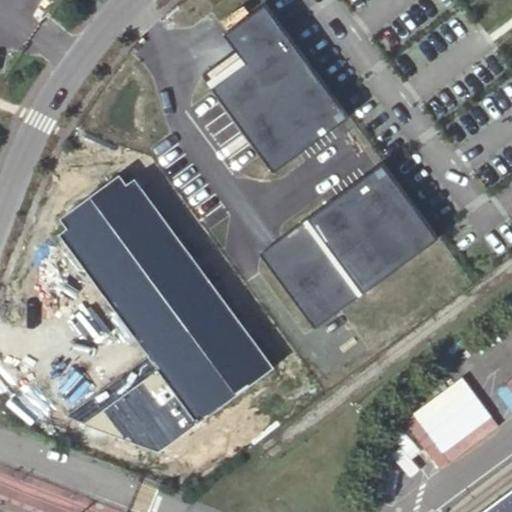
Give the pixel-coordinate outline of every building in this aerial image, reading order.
[(198,1),(176,20),(201,49),(223,29),(198,1)] [(348,116),(265,3),(223,34),(235,51),(203,74),(274,171),(348,116)] [(383,163),(259,254),(314,329),(438,238),(383,163)] [(137,179),(130,185),(121,174),(63,217),(70,227),(59,235),(149,356),(158,369),(198,423),(276,366),(137,179)] [(69,415),(86,420),(158,369),(149,356),(69,415)] [(198,423),(158,369),(86,420),(159,450),(198,423)] [(511,375),(496,389),(511,409),(511,375)] [(497,424),(490,415),(443,451),(413,413),(403,420),(440,468),(497,424)] [(511,511),(511,485),(476,511),(511,511)]
